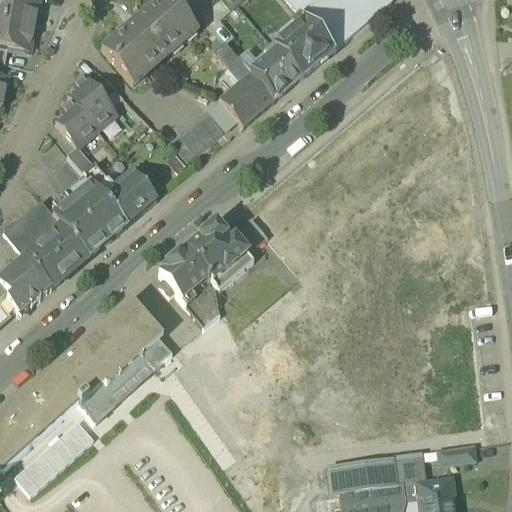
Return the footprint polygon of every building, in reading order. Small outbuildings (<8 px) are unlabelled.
[(100,56),(131,93),(133,92),(130,88),(141,78),(145,82),(146,80),(144,78),(167,58),(169,61),(171,60),(167,56),(177,47),(181,51),(185,47),(182,43),(192,34),(195,38),(197,37),(165,0),(100,56)] [(281,0),(299,21),(317,6),(311,0),(281,0)] [(299,21),(332,59),(391,9),(382,0),(324,0),(317,6),(299,21)] [(0,27),(32,33),(37,8),(15,4),(0,1),(0,27)] [(296,36),(273,55),(299,86),(332,59),(299,21),(290,29),(296,36)] [(28,59),(32,33),(0,27),(0,53),(7,55),(28,59)] [(182,43),(185,47),(195,38),(192,34),(182,43)] [(167,56),(171,60),(181,51),(177,47),(167,56)] [(241,135),(274,108),(250,80),(237,65),(224,49),(212,60),(226,76),(228,75),(239,88),(218,108),(219,109),(238,131),(241,135)] [(267,66),(250,80),(274,108),(299,86),(273,55),(271,54),(263,61),(267,66)] [(267,66),(263,61),(255,68),(246,57),(237,65),(250,80),(267,66)] [(144,78),(146,80),(169,61),(167,58),(144,78)] [(130,88),(133,92),(145,82),(141,78),(130,88)] [(88,90),(104,108),(115,99),(98,82),(88,90)] [(74,98),(67,104),(96,138),(115,122),(104,108),(88,90),(83,84),(70,94),(74,98)] [(77,155),(96,138),(67,104),(66,104),(70,109),(59,118),(63,122),(54,130),(75,154),(76,155),(77,155)] [(238,131),(219,109),(207,120),(208,121),(222,138),(226,142),(238,131)] [(171,152),(186,169),(222,138),(208,121),(171,152)] [(65,162),(82,181),(92,173),(77,155),(76,155),(75,154),(65,162)] [(186,173),(175,160),(165,169),(176,182),(186,173)] [(90,190),(104,207),(115,198),(100,181),(93,172),(92,173),(82,181),(85,185),(90,190)] [(109,173),(100,181),(115,198),(121,192),(118,188),(120,185),(109,173)] [(121,192),(115,198),(104,207),(126,233),(156,208),(129,176),(120,185),(118,188),(121,192)] [(47,217),(52,222),(90,190),(85,185),(47,217)] [(52,222),(56,228),(87,265),(126,233),(104,207),(90,190),(52,222)] [(2,240),(24,265),(43,249),(38,243),(56,228),(52,222),(47,217),(40,208),(2,240)] [(43,249),(24,265),(51,296),(87,265),(56,228),(38,243),(43,249)] [(233,246),(246,261),(264,245),(250,229),(231,244),(233,246)] [(217,299),(232,287),(225,279),(232,273),(232,272),(246,261),(233,246),(228,251),(223,245),(214,234),(185,259),(209,287),(209,286),(210,291),(212,299),(215,296),(217,299)] [(228,241),(223,245),(228,251),(233,246),(231,244),(228,241)] [(190,302),(209,287),(185,259),(158,282),(160,286),(167,294),(162,298),(167,305),(172,301),(180,310),(181,310),(184,315),(193,307),(193,306),(190,302)] [(253,269),(246,261),(232,272),(232,273),(225,279),(232,287),(253,269)] [(18,324),(50,297),(23,266),(0,285),(0,294),(5,300),(1,304),(13,318),(18,324)] [(184,315),(201,336),(224,317),(217,299),(215,296),(212,299),(210,291),(193,306),(193,307),(184,315)] [(0,314),(5,321),(8,324),(13,318),(1,304),(5,300),(0,294),(0,314)] [(0,334),(10,326),(8,324),(5,321),(0,314),(0,334)] [(157,372),(164,366),(168,361),(157,348),(158,348),(129,314),(52,383),(52,382),(0,427),(0,476),(2,479),(5,476),(81,410),(95,430),(113,413),(100,399),(140,363),(153,378),(154,377),(154,376),(157,373),(157,372)] [(113,413),(153,378),(140,363),(100,399),(113,413)] [(121,423),(113,413),(95,430),(100,438),(121,423)] [(76,429),(13,485),(30,503),(93,447),(76,429)] [(436,458),(437,474),(475,469),(472,453),(446,457),(436,458)] [(396,493),(399,493),(415,491),(423,490),(420,461),(392,465),(396,493)] [(396,493),(392,465),(334,473),(338,501),(396,493)] [(338,501),(334,473),(326,474),(330,502),(338,501)] [(423,490),(415,491),(417,507),(417,511),(454,511),(451,486),(439,488),(423,490)] [(401,509),(417,507),(415,491),(399,493),(401,509)] [(338,501),(339,511),(400,511),(401,509),(399,493),(396,493),(338,501)]
